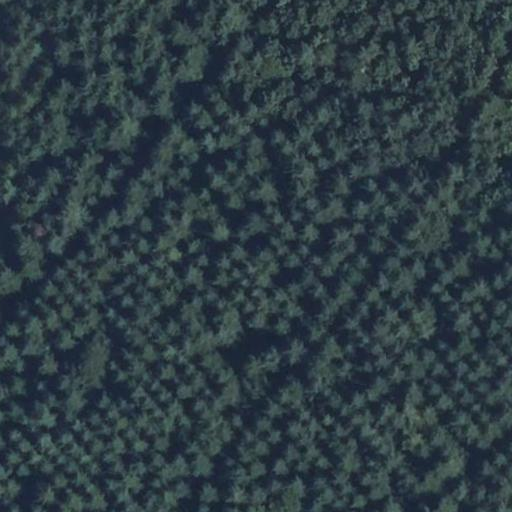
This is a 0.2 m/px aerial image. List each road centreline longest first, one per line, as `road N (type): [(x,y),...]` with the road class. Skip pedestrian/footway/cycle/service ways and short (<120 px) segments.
road 1 (track): [(269,0),(0,363)]
road 2 (track): [(411,511),(511,428)]
